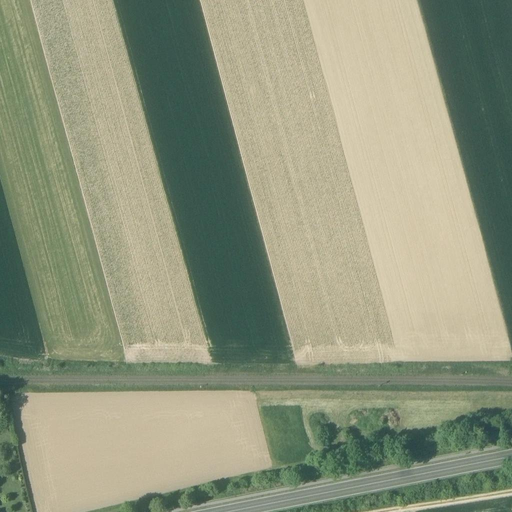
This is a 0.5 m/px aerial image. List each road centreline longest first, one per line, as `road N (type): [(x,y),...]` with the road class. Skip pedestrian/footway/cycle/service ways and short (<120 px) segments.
road 1 (secondary): [(234,511),(511,459)]
road 2 (track): [(104,511),(337,453)]
road 3 (track): [(382,511),(511,492)]
